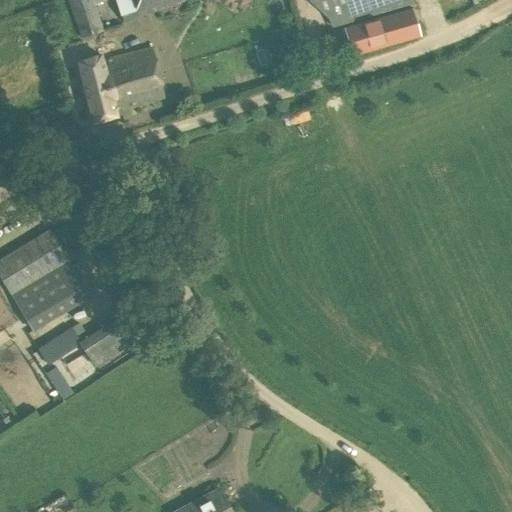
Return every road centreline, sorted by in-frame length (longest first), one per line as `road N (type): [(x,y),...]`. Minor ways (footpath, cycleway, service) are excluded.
road 1 (track): [(412,511),(376,474),(237,379),(174,283),(123,139)]
road 2 (unclassified): [(0,192),(56,157),(363,70),(448,36)]
